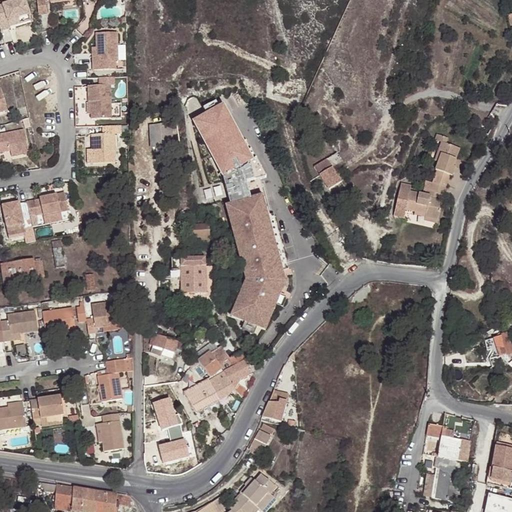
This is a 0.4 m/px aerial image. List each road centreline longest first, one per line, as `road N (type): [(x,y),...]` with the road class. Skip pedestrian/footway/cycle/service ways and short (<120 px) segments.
road 1 (residential): [(182,487),(227,453),(283,351),(344,289),(381,274),(446,283)]
road 2 (residential): [(446,283),(465,197),(511,114)]
road 3 (residential): [(136,331),(143,481)]
road 4 (residential): [(0,464),(146,493)]
road 5 (residential): [(143,481),(0,464)]
